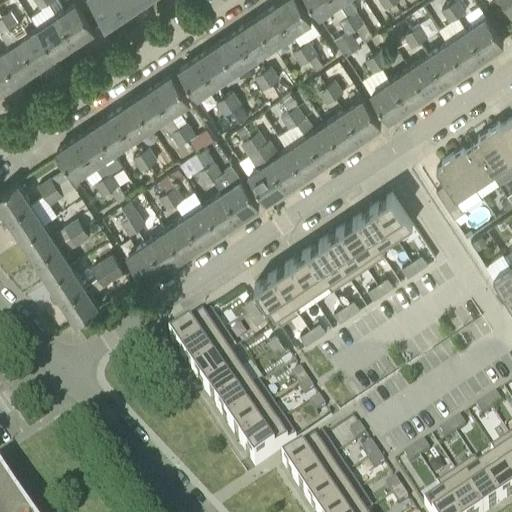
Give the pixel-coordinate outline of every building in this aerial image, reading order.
[(90,0),(105,21),(123,9),(116,0),(90,0)] [(116,0),(123,9),(137,0),(116,0)] [(292,31),(311,18),(298,0),(281,0),(274,5),(292,31)] [(308,0),(318,14),(329,7),(338,1),(337,0),(308,0)] [(452,0),(448,3),(457,16),(465,10),(458,0),(452,0)] [(74,42),(94,29),(76,2),(56,15),(74,42)] [(457,16),(448,3),(440,8),(449,21),(457,16)] [(274,5),(255,18),(273,44),(281,57),(292,50),(300,45),(292,31),(274,5)] [(354,8),(346,14),(355,26),(363,21),(354,8)] [(8,10),(0,15),(0,16),(8,28),(17,23),(8,10)] [(346,32),(355,26),(346,14),(338,19),(346,32)] [(55,54),(74,42),(56,15),(37,28),(55,54)] [(484,55),(502,42),(485,15),(465,28),(484,55)] [(0,34),(8,29),(8,28),(0,16),(0,34)] [(253,57),(273,44),(255,17),(236,30),(253,57)] [(419,41),(428,36),(419,23),(410,28),(419,41)] [(36,67),(55,54),(37,28),(18,40),(36,67)] [(410,46),(419,41),(410,28),(402,34),(410,46)] [(484,55),(465,28),(447,41),(465,68),(484,55)] [(8,29),(0,34),(0,35),(8,47),(0,52),(0,54),(17,80),(36,67),(18,40),(17,41),(8,29)] [(234,69),(253,57),(236,30),(217,43),(234,69)] [(428,36),(419,41),(427,53),(445,80),(465,68),(447,41),(436,48),(428,36)] [(308,57),(317,52),(308,39),(300,45),(308,57)] [(215,82),(234,69),(217,43),(197,56),(215,82)] [(300,63),(301,62),(308,57),(300,45),(292,50),(300,63)] [(381,66),(389,60),(381,48),(372,53),(381,66)] [(372,71),(381,66),(372,53),(364,59),(372,71)] [(426,93),(445,80),(427,53),(408,66),(426,93)] [(0,90),(17,80),(0,54),(0,90)] [(196,95),(215,82),(197,56),(178,68),(196,95)] [(270,83),(279,77),(270,64),(262,70),(270,83)] [(406,106),(426,93),(408,66),(389,78),(406,106)] [(262,88),(270,83),(262,70),(254,75),(262,88)] [(172,73),(153,86),(178,125),(187,138),(195,133),(187,120),(179,108),(190,101),(172,73)] [(335,97),(343,91),(335,78),(326,84),(335,97)] [(387,118),(406,106),(389,78),(369,91),(387,118)] [(326,102),(335,97),(326,84),(318,90),(326,102)] [(153,86),(134,99),(152,126),(162,119),(170,131),(178,144),(187,138),(178,125),(153,86)] [(240,119),(249,114),(233,90),(224,96),(232,108),(240,119)] [(224,113),(232,108),(224,96),(216,101),(224,113)] [(361,136),(380,123),(362,96),(343,108),(361,136)] [(132,138),(151,126),(133,99),(114,111),(132,138)] [(289,109),(297,122),(305,116),(297,103),(289,109)] [(342,148),(361,136),(343,108),(324,121),(342,148)] [(297,122),(289,109),(280,115),(289,127),(297,122)] [(113,151),(132,138),(114,111),(95,124),(113,151)] [(342,148),(324,121),(313,128),(305,116),(297,122),(305,134),(323,161),(342,148)] [(511,160),(511,159),(511,122),(509,118),(502,123),(500,120),(489,127),(511,160)] [(95,124),(76,137),(94,164),(102,176),(111,171),(121,163),(113,151),(95,124)] [(511,173),(511,161),(511,160),(489,127),(478,134),(480,137),(473,142),(499,182),(511,173)] [(250,135),(259,147),(267,141),(259,129),(250,135)] [(304,174),(323,161),(305,134),(286,147),(304,174)] [(259,147),(250,135),(242,140),(250,153),(259,147)] [(74,177),(94,164),(76,137),(56,150),(74,177)] [(218,157),(225,167),(234,161),(218,139),(211,144),(220,156),(218,157)] [(285,186),(304,174),(286,147),(278,151),(270,139),(267,141),(259,147),(285,186)] [(464,144),(453,151),(474,184),(481,194),(499,182),(473,142),(466,147),(464,144)] [(149,163),(157,158),(149,145),(140,151),(149,163)] [(205,165),(213,160),(204,146),(196,152),(205,165)] [(265,199),(285,186),(259,147),(250,153),(258,165),(247,172),(265,199)] [(140,169),(149,163),(140,151),(132,156),(140,169)] [(447,181),(437,188),(455,216),(465,209),(463,206),(481,194),(474,184),(453,151),(442,158),(444,161),(437,166),(447,181)] [(213,160),(205,165),(213,178),(221,172),(213,160)] [(205,165),(196,171),(204,183),(213,178),(205,165)] [(221,172),(213,178),(221,190),(239,217),(259,204),(232,165),(221,172)] [(56,186),(68,178),(62,169),(49,177),(56,186)] [(111,171),(102,176),(110,189),(119,183),(111,171)] [(102,194),(110,189),(102,176),(94,182),(102,194)] [(49,177),(37,186),(43,195),(56,186),(49,177)] [(56,186),(61,195),(74,187),(68,178),(56,186)] [(0,205),(8,217),(31,202),(43,195),(37,186),(24,194),(16,182),(0,192),(0,205)] [(175,185),(166,191),(175,203),(184,197),(175,185)] [(61,195),(56,186),(43,195),(49,204),(61,195)] [(220,229),(239,217),(221,189),(202,202),(220,229)] [(166,190),(158,196),(167,208),(175,203),(166,191),(166,190)] [(184,197),(175,203),(183,215),(201,242),(220,229),(202,202),(194,191),(184,197)] [(392,191),(375,203),(396,234),(413,223),(392,191)] [(43,195),(8,217),(22,238),(45,222),(37,212),(49,204),(43,195)] [(137,228),(145,223),(130,200),(122,206),(129,216),(137,228)] [(375,203),(357,215),(378,246),(396,234),(375,203)] [(182,254),(201,242),(183,215),(164,227),(182,254)] [(357,215),(340,226),(367,265),(384,254),(378,246),(357,215)] [(129,216),(120,221),(129,234),(137,228),(129,216)] [(83,226),(83,225),(77,217),(64,226),(65,227),(71,235),(83,226)] [(22,238),(35,258),(71,235),(65,227),(53,235),(45,222),(22,238)] [(83,226),(71,235),(76,243),(77,244),(90,236),(83,226)] [(340,226),(324,237),(350,276),(367,265),(340,226)] [(163,267),(182,254),(164,227),(145,240),(163,267)] [(71,235),(35,258),(49,279),(71,264),(63,252),(76,243),(71,235)] [(324,237),(307,248),(328,279),(328,280),(333,288),(350,276),(324,237)] [(143,280),(163,267),(145,240),(125,253),(143,280)] [(307,248),(290,259),(311,291),(328,280),(328,279),(307,248)] [(97,275),(118,262),(112,253),(91,266),(97,275)] [(422,253),(412,260),(418,269),(428,262),(422,253)] [(290,259),(273,271),(293,302),(294,302),(311,291),(290,259)] [(412,260),(402,266),(408,275),(418,269),(412,260)] [(118,262),(97,275),(103,284),(103,285),(124,271),(118,262)] [(511,301),(511,264),(511,263),(494,274),(511,301)] [(62,299),(97,275),(91,266),(78,275),(71,264),(49,279),(62,299)] [(273,271),(254,283),(281,322),(299,310),(294,302),(293,302),(273,271)] [(98,305),(90,293),(103,284),(97,275),(62,299),(76,320),(98,305)] [(388,276),(378,282),(384,292),(394,285),(388,276)] [(378,282),(368,289),(374,298),(384,292),(378,282)] [(253,297),(244,304),(250,313),(259,307),(253,297)] [(354,298),(344,305),(350,314),(360,307),(354,298)] [(344,305),(334,312),(340,321),(350,314),(344,305)] [(259,307),(250,313),(257,323),(266,317),(259,307)] [(211,312),(170,339),(182,359),(224,331),(211,312)] [(320,321),(310,328),(316,337),(326,330),(320,321)] [(310,328),(300,334),(306,343),(316,337),(310,328)] [(224,331),(182,359),(194,376),(228,354),(228,355),(236,350),(224,331)] [(276,333),(267,339),(274,349),(283,343),(276,333)] [(283,343),(274,349),(280,359),(289,353),(283,343)] [(228,354),(194,376),(206,394),(240,372),(228,355),(228,354)] [(300,369),(291,375),(298,385),(307,379),(300,369)] [(240,372),(206,394),(218,412),(251,390),(251,389),(240,372)] [(307,379),(298,385),(304,395),(313,389),(307,379)] [(251,390),(218,412),(230,430),(271,403),(259,384),(251,389),(251,390)] [(495,394),(485,401),(491,410),(501,403),(495,394)] [(319,397),(310,403),(316,413),(325,407),(319,397)] [(485,401),(475,407),(481,416),(491,410),(485,401)] [(271,403),(230,430),(242,448),(283,421),(271,403)] [(459,418),(449,425),(455,434),(465,427),(459,418)] [(283,421),(242,448),(249,458),(255,467),(275,453),(288,445),(296,440),(283,421)] [(359,425),(350,431),(356,441),(366,435),(359,425)] [(449,425),(439,431),(445,440),(455,434),(449,425)] [(315,441),(282,463),(295,482),(336,455),(324,436),(323,436),(315,441)] [(511,440),(509,437),(490,449),(496,457),(511,480),(511,440)] [(423,442),(413,448),(420,457),(429,451),(423,442)] [(371,443),(362,449),(368,459),(378,453),(371,443)] [(413,448),(403,455),(410,464),(420,457),(413,448)] [(378,453),(368,459),(375,469),(384,463),(378,453)] [(336,455),(295,482),(307,500),(348,473),(342,464),(336,455)] [(480,468),(479,469),(501,502),(511,494),(511,480),(496,457),(480,468)] [(474,460),(455,473),(481,511),(485,511),(501,502),(479,469),(480,468),(474,460)] [(25,511),(0,473),(0,511),(25,511)] [(348,473),(307,500),(314,511),(327,511),(360,491),(348,473)] [(481,511),(455,473),(437,485),(442,493),(443,493),(455,511),(481,511)] [(395,479),(386,485),(392,495),(402,489),(395,479)] [(402,489),(392,495),(399,505),(408,499),(402,489)] [(360,491),(327,511),(368,511),(372,510),(360,491)] [(442,493),(424,505),(428,511),(455,511),(443,493),(442,493)]
